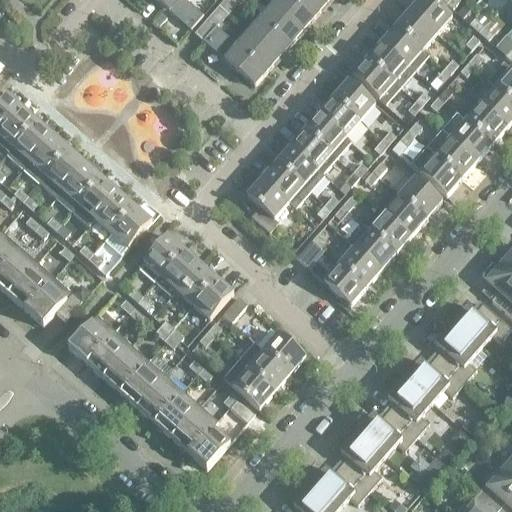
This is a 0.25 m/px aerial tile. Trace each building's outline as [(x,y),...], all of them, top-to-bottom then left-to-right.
[(164,10),(191,33),(203,20),(182,2),(179,0),(152,0),(159,5),(164,10)] [(240,4),(235,0),(227,0),(225,3),(234,10),(240,4)] [(290,0),(282,0),(274,10),(303,35),(315,22),(290,0)] [(317,0),(290,0),(315,22),(327,8),(317,0)] [(317,0),(327,8),(334,0),(317,0)] [(427,0),(423,0),(411,15),(438,38),(452,21),(427,0)] [(455,0),(453,0),(446,8),(453,13),(461,4),(455,0)] [(234,10),(225,3),(219,10),(228,17),(234,10)] [(467,9),(458,18),(463,22),(471,13),(467,9)] [(228,17),(219,10),(214,15),(223,23),(228,17)] [(274,10),(263,24),(291,49),(303,35),(274,10)] [(411,15),(396,31),(423,55),(438,38),(411,15)] [(483,18),(477,24),(484,30),(489,24),(483,18)] [(211,19),(207,23),(216,31),(220,26),(211,19)] [(472,30),(488,44),(493,38),(484,30),(477,24),(475,22),(470,28),(472,30)] [(195,37),(204,45),(216,31),(207,23),(195,37)] [(263,24),(251,37),(280,62),(291,49),(263,24)] [(216,31),(204,45),(232,69),(255,90),(268,76),(239,51),(216,31)] [(396,31),(382,48),(415,76),(429,60),(423,55),(396,31)] [(251,37),(239,51),(268,76),(280,62),(251,37)] [(466,49),(472,54),(480,45),(474,40),(466,49)] [(382,48),(368,64),(401,93),(415,76),(382,48)] [(469,67),(475,72),(483,63),(476,58),(469,67)] [(353,81),(380,104),(386,109),(401,93),(368,64),(353,81)] [(452,64),(445,73),(451,78),(458,69),(452,64)] [(461,75),(467,81),(475,72),(469,67),(461,75)] [(489,85),(496,91),(511,105),(511,73),(505,68),(489,85)] [(445,73),(437,81),(430,89),(437,94),(451,78),(445,73)] [(349,85),(335,102),(361,125),(376,109),(349,85)] [(481,108),(508,132),(511,126),(511,105),(496,91),(481,108)] [(439,101),(445,106),(452,98),(446,92),(439,101)] [(0,100),(0,134),(21,111),(4,96),(3,97),(0,100)] [(416,106),(423,112),(430,103),(424,98),(416,106)] [(431,110),(437,115),(445,106),(439,101),(431,110)] [(335,102),(320,118),(347,141),(361,125),(335,102)] [(409,115),(415,120),(423,112),(416,106),(409,115)] [(466,125),(493,149),(508,132),(481,108),(466,125)] [(0,134),(0,146),(10,156),(38,125),(21,111),(0,134)] [(442,135),(477,166),(493,149),(466,125),(457,117),(442,135)] [(320,118),(306,135),(338,162),(352,146),(347,141),(320,118)] [(8,159),(24,173),(54,139),(38,125),(10,156),(8,159)] [(408,136),(414,141),(422,132),(416,127),(408,136)] [(306,135),(291,151),(323,179),(338,162),(306,135)] [(427,152),(462,183),(477,166),(442,135),(427,152)] [(382,145),(389,150),(397,141),(390,136),(382,145)] [(400,145),(406,151),(414,141),(408,136),(400,145)] [(24,173),(40,188),(70,153),(54,139),(24,173)] [(375,153),(381,159),(389,150),(382,145),(375,153)] [(291,151),(277,168),(310,197),(325,180),(323,179),(291,151)] [(411,170),(447,201),(462,183),(427,152),(411,170)] [(40,188),(57,202),(87,168),(70,153),(40,188)] [(373,176),(379,181),(387,172),(380,167),(373,176)] [(57,202),(73,216),(103,182),(87,168),(57,202)] [(277,168),(263,184),(289,207),(296,213),(310,197),(277,168)] [(362,168),(354,177),(360,182),(368,174),(362,168)] [(365,185),(371,190),(379,181),(373,176),(365,185)] [(354,177),(346,187),(342,191),(348,196),(360,182),(354,177)] [(89,231),(96,223),(119,196),(103,182),(73,216),(89,231)] [(416,182),(400,200),(427,223),(443,205),(416,182)] [(252,221),(271,238),(280,227),(276,223),(289,207),(263,184),(248,200),(261,211),(252,221)] [(376,209),(379,212),(412,240),(427,223),(400,200),(391,192),(376,209)] [(15,199),(24,207),(29,200),(20,193),(15,199)] [(96,223),(112,238),(136,211),(119,196),(96,223)] [(5,199),(0,205),(9,213),(14,207),(5,199)] [(29,200),(24,207),(33,214),(38,208),(29,200)] [(326,211),(331,215),(339,206),(334,201),(326,211)] [(343,210),(349,216),(356,207),(350,202),(343,210)] [(335,219),(341,225),(349,216),(343,210),(335,219)] [(136,211),(112,238),(105,245),(122,260),(129,253),(153,226),(136,211)] [(318,220),(323,224),(331,215),(326,211),(318,220)] [(379,212),(364,229),(397,258),(412,240),(379,212)] [(25,227),(34,235),(40,229),(31,221),(25,227)] [(48,227),(56,235),(62,229),(53,221),(48,227)] [(40,229),(34,235),(43,243),(49,237),(40,229)] [(62,229),(56,235),(65,243),(71,237),(62,229)] [(349,246),(355,251),(382,275),(397,258),(364,229),(349,246)] [(0,240),(0,275),(21,251),(3,236),(0,240)] [(313,244),(322,252),(327,246),(318,238),(313,244)] [(139,272),(156,286),(184,254),(167,239),(139,272)] [(297,262),(306,270),(322,252),(313,244),(297,262)] [(80,256),(89,264),(94,258),(86,250),(80,256)] [(0,275),(0,291),(9,299),(38,267),(21,251),(0,275)] [(74,259),(65,251),(60,257),(69,265),(74,259)] [(355,251),(340,268),(367,292),(382,275),(355,251)] [(172,301),(177,295),(201,268),(184,254),(156,286),(172,301)] [(94,258),(89,264),(98,272),(103,266),(94,258)] [(9,299),(27,315),(55,282),(38,267),(9,299)] [(177,295),(194,309),(217,282),(201,268),(177,295)] [(367,292),(340,268),(324,286),(351,310),(367,292)] [(493,306),(511,322),(511,273),(505,268),(489,286),(502,296),(493,306)] [(55,282),(27,315),(44,330),(56,316),(66,324),(83,306),(55,282)] [(194,309),(211,324),(234,297),(217,282),(194,309)] [(81,288),(74,296),(84,304),(91,296),(81,288)] [(129,299),(138,307),(143,301),(134,293),(129,299)] [(143,301),(138,307),(147,315),(152,309),(143,301)] [(239,302),(223,320),(232,327),(248,309),(239,302)] [(121,310),(130,318),(135,312),(126,304),(121,310)] [(467,311),(451,329),(481,356),(492,343),(499,349),(511,335),(483,309),(475,318),(467,311)] [(135,312),(130,318),(138,326),(144,320),(135,312)] [(69,352),(86,367),(115,334),(97,319),(69,352)] [(166,325),(161,331),(170,339),(175,333),(166,325)] [(215,328),(208,337),(214,342),(221,333),(215,328)] [(442,355),(435,363),(465,389),(477,375),(469,369),(481,356),(451,329),(435,348),(442,355)] [(155,337),(164,345),(170,339),(161,331),(155,337)] [(175,333),(170,339),(179,347),(184,341),(175,333)] [(86,367),(104,382),(132,350),(115,334),(86,367)] [(208,337),(200,346),(206,351),(214,342),(208,337)] [(264,355),(290,379),(306,361),(279,338),(264,355)] [(170,339),(164,345),(173,353),(179,347),(170,339)] [(249,373),(275,396),(290,379),(264,355),(255,347),(239,365),(249,373)] [(104,382),(121,397),(150,365),(132,350),(104,382)] [(121,397),(138,412),(167,380),(166,379),(173,372),(157,358),(151,366),(150,365),(121,397)] [(420,365),(404,383),(433,409),(445,396),(452,403),(465,389),(435,363),(428,371),(420,365)] [(189,371),(198,379),(204,373),(195,365),(189,371)] [(224,383),(260,414),(275,396),(249,373),(239,365),(224,383)] [(204,373),(198,379),(207,387),(213,381),(204,373)] [(138,412),(155,428),(184,395),(167,380),(138,412)] [(395,409),(388,417),(417,443),(429,429),(422,422),(433,409),(404,383),(387,402),(395,409)] [(155,428),(172,443),(201,410),(184,395),(155,428)] [(224,406),(230,412),(238,403),(232,397),(224,406)] [(256,418),(238,403),(230,412),(248,427),(256,418)] [(172,443),(189,458),(213,431),(218,425),(201,410),(172,443)] [(373,418),(357,437),(386,463),(397,450),(405,457),(417,443),(388,417),(381,425),(373,418)] [(467,424),(461,431),(471,439),(476,432),(467,424)] [(213,431),(189,458),(207,473),(231,447),(213,431)] [(348,462),(341,471),(370,496),(382,482),(375,476),(386,463),(357,437),(340,456),(348,462)] [(473,444),(483,453),(488,446),(478,438),(473,444)] [(459,460),(469,470),(482,454),(472,445),(459,460)] [(435,461),(414,486),(424,494),(445,470),(435,461)] [(504,465),(500,469),(511,479),(511,466),(509,470),(504,465)] [(488,487),(479,497),(495,511),(501,511),(507,506),(511,510),(511,479),(500,469),(497,473),(502,478),(492,490),(488,487)] [(326,472),(309,491),(333,511),(342,511),(350,503),(358,510),(370,496),(341,471),(333,479),(326,472)] [(457,489),(468,498),(473,493),(462,483),(457,489)] [(295,511),(333,511),(309,491),(293,509),(295,511)] [(495,511),(479,497),(470,508),(473,511),(472,511),(495,511)]
